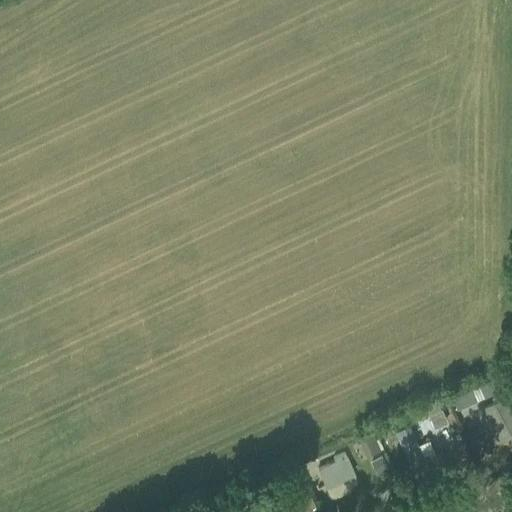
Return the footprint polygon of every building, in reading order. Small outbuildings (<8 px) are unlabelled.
[(500,378),(492,382),(496,392),(505,388),(500,378)] [(511,400),(508,394),(482,409),(499,439),(511,430),(511,400)] [(465,406),(460,396),(452,400),(456,410),(465,406)] [(440,410),(429,415),(434,426),(445,422),(440,410)] [(407,424),(393,431),(414,475),(428,469),(417,445),(407,424)] [(372,435),(361,440),(367,454),(378,449),(372,435)] [(334,460),(317,468),(324,484),(340,477),(352,471),(343,452),(332,457),(334,460)] [(381,457),(371,462),(376,472),(386,467),(381,457)] [(289,476),(290,483),(300,482),(299,475),(289,476)] [(299,511),(290,489),(263,500),(268,511),(299,511)]
